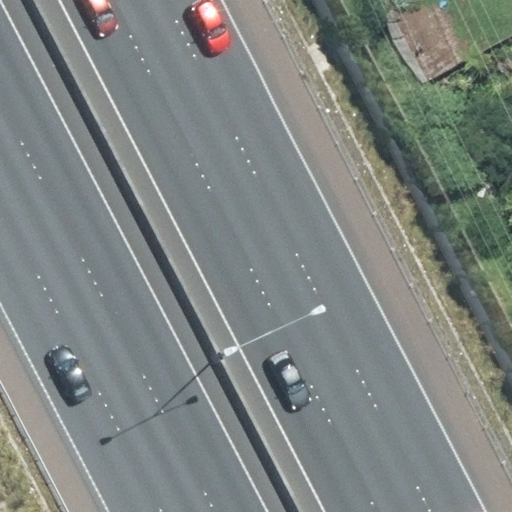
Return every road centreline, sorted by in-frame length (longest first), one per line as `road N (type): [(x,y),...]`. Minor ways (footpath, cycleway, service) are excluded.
road 1 (motorway): [(136,0),(399,511)]
road 2 (motorway): [(191,511),(0,146)]
